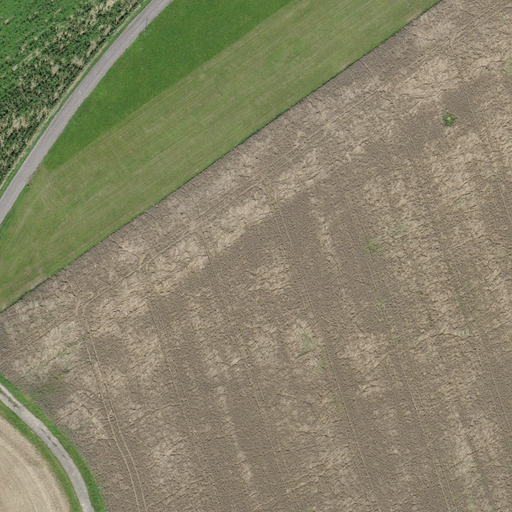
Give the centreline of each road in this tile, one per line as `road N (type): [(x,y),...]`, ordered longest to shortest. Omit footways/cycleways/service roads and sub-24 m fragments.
road 1 (track): [(0,223),(63,130),(173,0)]
road 2 (track): [(0,388),(46,432),(89,511)]
